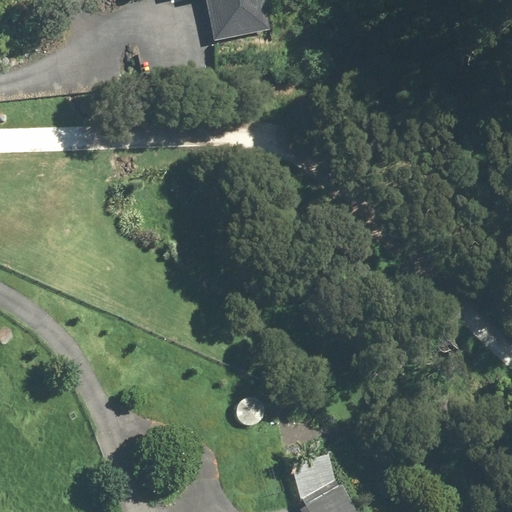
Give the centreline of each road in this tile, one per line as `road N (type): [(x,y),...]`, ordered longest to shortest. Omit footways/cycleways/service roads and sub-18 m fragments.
road 1 (track): [(132,511),(80,354),(0,295)]
road 2 (track): [(0,139),(150,139)]
